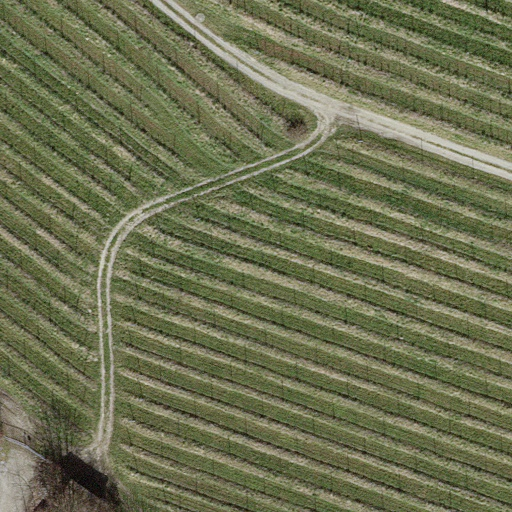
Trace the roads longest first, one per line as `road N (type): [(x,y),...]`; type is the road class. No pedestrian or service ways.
road 1 (track): [(94,479),(101,281),(113,228),(308,137),(336,109)]
road 2 (track): [(511,171),(270,79),(172,0)]
